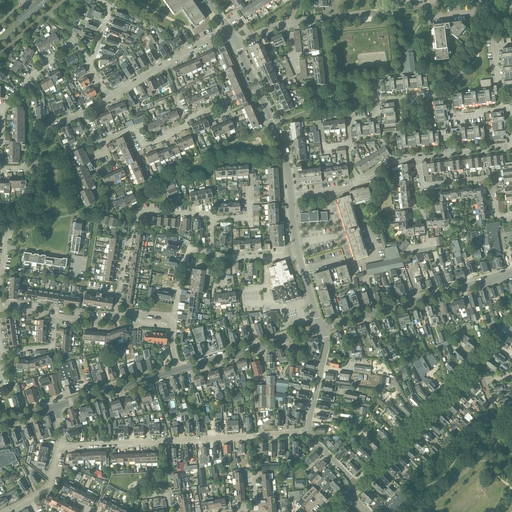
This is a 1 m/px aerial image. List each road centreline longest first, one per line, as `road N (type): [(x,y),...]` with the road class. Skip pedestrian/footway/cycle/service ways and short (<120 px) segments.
road 1 (residential): [(58,446),(306,431)]
road 2 (tertiary): [(321,328),(511,274)]
road 3 (residential): [(118,317),(134,217),(146,210),(208,212),(211,219)]
road 4 (residential): [(356,486),(475,360)]
road 5 (residential): [(290,195),(280,144),(236,43)]
road 6 (tertiary): [(178,370),(321,328)]
road 7 (residential): [(502,109),(451,118),(449,93),(378,101)]
road 8 (residential): [(185,119),(142,146),(134,127),(96,144),(82,113)]
road 9 (residential): [(76,43),(25,81),(1,113),(0,140)]
road 10 (tertiary): [(56,406),(178,370)]
road 11 (residential): [(511,216),(495,216),(491,177),(420,186)]
